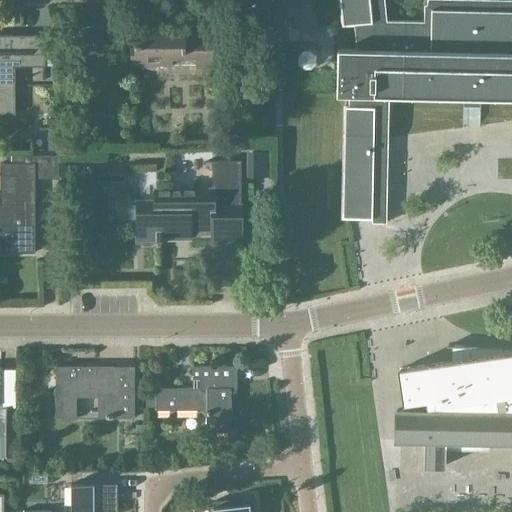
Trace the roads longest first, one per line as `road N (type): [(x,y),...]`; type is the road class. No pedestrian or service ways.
road 1 (residential): [(286,323),(0,325)]
road 2 (residential): [(511,277),(286,323)]
road 3 (residential): [(152,511),(152,483),(302,466)]
road 4 (unclassified): [(302,466),(286,323)]
